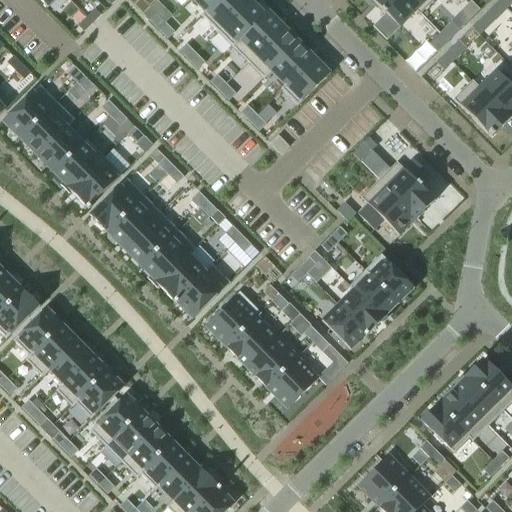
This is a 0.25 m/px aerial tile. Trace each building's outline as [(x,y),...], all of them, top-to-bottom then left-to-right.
[(142,0),(138,0),(133,5),(143,15),(150,8),(142,0)] [(191,0),(204,13),(205,14),(218,0),(191,0)] [(204,13),(201,16),(217,32),(249,0),(218,0),(205,14),(204,13)] [(249,0),(217,32),(232,48),(265,15),(249,0)] [(371,0),(372,1),(378,7),(382,11),(381,12),(384,15),(372,27),(386,41),(399,28),(416,11),(417,11),(406,0),(371,0)] [(406,0),(417,11),(416,11),(420,15),(434,0),(406,0)] [(511,0),(499,0),(498,1),(506,9),(511,3),(511,0)] [(498,1),(487,12),(495,20),(506,9),(498,1)] [(95,10),(87,18),(92,24),(101,15),(95,10)] [(265,15),(232,48),(248,63),(284,27),(268,11),(265,15)] [(156,14),(149,20),(158,30),(165,23),(156,14)] [(87,18),(78,26),(84,32),(92,24),(87,18)] [(165,23),(158,30),(167,39),(174,33),(165,23)] [(451,23),(440,34),(448,42),(459,31),(451,23)] [(284,27),(248,63),(264,79),(270,73),(270,72),(299,43),(284,27)] [(440,34),(429,44),(437,53),(448,42),(440,34)] [(458,41),(447,52),(455,60),(466,49),(458,41)] [(299,43),(270,72),(270,73),(284,87),(285,87),(314,58),(299,43)] [(186,44),(179,51),(188,61),(195,54),(186,44)] [(447,52),(436,63),(444,71),(455,60),(447,52)] [(195,54),(188,61),(198,70),(205,63),(195,54)] [(13,57),(7,63),(16,71),(21,65),(13,57)] [(284,87),(281,90),(297,107),(330,74),(314,58),(285,87),(284,87)] [(21,65),(16,71),(24,80),(30,74),(21,65)] [(74,67),(67,74),(76,84),(84,77),(74,67)] [(479,88),(478,89),(509,121),(511,118),(511,87),(496,71),(479,88)] [(217,75),(210,82),(219,92),(226,85),(217,75)] [(84,77),(76,84),(86,93),(93,86),(84,77)] [(472,81),(453,100),(491,138),(502,128),(509,121),(478,89),(479,88),(472,81)] [(39,85),(2,122),(20,140),(57,103),(39,85)] [(226,85),(219,92),(228,101),(235,94),(226,85)] [(108,101),(101,108),(110,118),(118,111),(108,101)] [(57,103),(20,140),(37,157),(67,127),(68,128),(74,121),(57,103)] [(247,106),(240,113),(249,122),(256,115),(247,106)] [(118,111),(110,118),(120,127),(127,120),(118,111)] [(256,115),(249,122),(259,132),(266,125),(256,115)] [(67,127),(37,157),(53,174),(84,144),(83,143),(68,128),(67,127)] [(134,128),(127,135),(137,144),(144,138),(134,128)] [(84,144),(53,174),(63,184),(60,186),(69,194),(71,192),(70,192),(104,158),(86,140),(83,143),(84,144)] [(364,143),(352,154),(360,162),(372,151),(364,143)] [(104,158),(70,192),(71,192),(88,210),(91,208),(90,207),(122,176),(121,175),(104,158)] [(165,158),(158,165),(167,175),(174,168),(165,158)] [(396,163),(379,181),(417,219),(424,212),(435,201),(419,186),(429,176),(413,160),(403,170),(396,163)] [(174,168),(167,175),(176,184),(183,177),(174,168)] [(127,179),(90,216),(107,234),(144,197),(127,179)] [(368,205),(358,215),(374,231),(383,221),(399,236),(409,226),(410,226),(417,219),(379,181),(361,198),(368,205)] [(198,193),(191,199),(201,209),(208,202),(198,193)] [(144,197),(107,234),(124,251),(161,214),(144,197)] [(208,202),(201,209),(210,218),(217,211),(214,209),(208,202)] [(344,203),(336,211),(346,221),(347,222),(355,214),(344,203)] [(161,214),(124,251),(141,268),(178,231),(161,214)] [(232,227),(225,234),(234,243),(242,236),(232,227)] [(339,228),(330,237),(337,244),(346,234),(339,228)] [(178,231),(141,268),(150,278),(148,280),(156,288),(158,286),(157,286),(188,255),(189,256),(196,249),(178,231)] [(242,236),(234,243),(244,253),(251,246),(242,236)] [(330,237),(321,246),(327,253),(337,244),(330,237)] [(234,243),(227,251),(243,268),(258,253),(251,246),(244,253),(234,243)] [(316,265),(307,274),(316,284),(331,268),(314,252),(308,258),(309,258),(316,265)] [(188,255),(157,286),(158,286),(174,303),(205,272),(204,272),(189,256),(188,255)] [(381,256),(365,272),(397,305),(413,289),(381,256)] [(309,258),(300,267),(307,274),(316,265),(309,258)] [(205,272),(174,303),(176,304),(192,320),(229,283),(211,265),(204,272),(205,272)] [(300,267),(290,277),(297,284),(307,274),(300,267)] [(365,272),(349,288),(352,291),(353,290),(382,320),(382,321),(384,323),(392,315),(389,312),(397,305),(365,272)] [(0,313),(23,291),(8,276),(0,283),(0,313)] [(269,286),(262,293),(272,302),(279,295),(269,286)] [(352,291),(337,306),(367,336),(382,321),(382,320),(353,290),(352,291)] [(23,291),(0,313),(0,333),(6,340),(39,307),(23,291)] [(239,292),(205,327),(226,348),(257,317),(257,318),(261,314),(239,292)] [(279,295),(272,302),(281,312),(288,305),(279,295)] [(337,306),(321,321),(350,351),(365,337),(366,337),(367,336),(337,306)] [(46,309),(13,342),(29,357),(29,358),(62,325),(46,309)] [(257,317),(226,348),(246,368),(277,337),(257,318),(257,317)] [(29,357),(25,360),(42,377),(49,370),(48,370),(77,340),(62,325),(29,358),(29,357)] [(310,327),(303,334),(312,343),(319,336),(310,327)] [(319,336),(312,343),(322,352),(329,345),(319,336)] [(277,337),(246,368),(266,389),(297,358),(277,337)] [(77,340),(48,370),(49,370),(62,384),(63,385),(92,356),(77,340)] [(62,384),(56,391),(72,408),(76,404),(75,404),(108,371),(92,356),(63,385),(62,384)] [(468,374),(467,374),(503,411),(511,402),(511,387),(486,361),(487,360),(484,357),(468,374)] [(297,358),(266,389),(287,410),(318,379),(297,358)] [(108,371),(75,404),(76,404),(91,420),(124,387),(108,371)] [(460,382),(452,390),(488,426),(503,411),(467,374),(468,374),(466,372),(458,380),(460,382)] [(7,380),(0,386),(10,396),(17,389),(7,380)] [(452,390),(437,405),(469,438),(469,439),(472,442),(488,426),(452,390)] [(126,396),(90,431),(106,447),(142,411),(126,396)] [(36,399),(31,404),(38,410),(42,405),(36,399)] [(28,401),(21,408),(30,417),(38,410),(31,404),(28,401)] [(437,405),(421,421),(453,454),(469,439),(469,438),(437,405)] [(38,410),(30,417),(40,427),(47,420),(38,410)] [(142,411),(106,447),(121,463),(157,427),(142,411)] [(157,427),(121,463),(137,479),(140,475),(172,442),(157,427)] [(59,432),(52,439),(62,449),(69,442),(59,432)] [(426,441),(419,448),(428,458),(435,451),(426,441)] [(69,442),(62,449),(71,458),(78,451),(69,442)] [(172,442),(140,475),(156,491),(159,487),(158,487),(188,458),(172,442)] [(435,451),(428,458),(437,467),(445,460),(435,451)] [(502,452),(492,461),(499,468),(509,459),(502,452)] [(389,456),(357,486),(378,507),(409,477),(389,456)] [(188,458),(158,487),(159,487),(173,501),(173,502),(203,472),(204,473),(206,471),(198,463),(195,465),(188,458)] [(492,461),(483,471),(490,478),(499,468),(492,461)] [(96,469),(89,476),(98,485),(105,478),(96,469)] [(173,501),(166,508),(169,511),(193,511),(219,488),(204,473),(203,472),(173,502),(173,501)] [(409,477),(378,507),(382,511),(414,511),(421,506),(422,506),(430,498),(412,479),(409,477)] [(452,477),(444,484),(454,493),(461,486),(452,477)] [(105,478),(98,485),(107,495),(114,488),(105,478)] [(219,488),(193,511),(226,511),(234,504),(219,490),(220,489),(219,488)] [(126,500),(119,507),(124,511),(132,511),(135,509),(126,500)] [(467,501),(460,508),(463,511),(475,511),(476,511),(467,501)] [(492,501),(485,508),(488,511),(500,511),(502,511),(492,501)]
